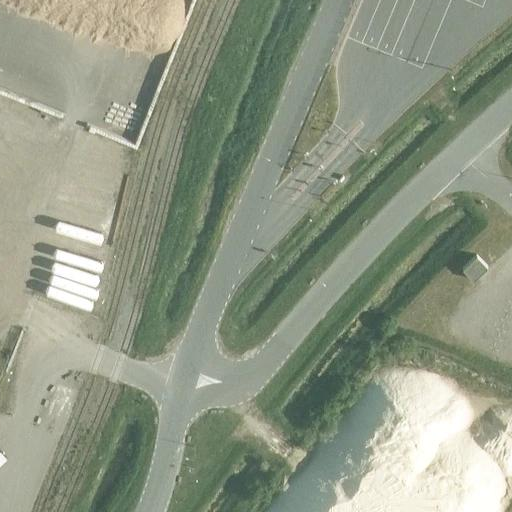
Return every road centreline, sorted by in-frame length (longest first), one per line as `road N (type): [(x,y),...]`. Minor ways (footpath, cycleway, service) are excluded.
road 1 (unclassified): [(183,390),(251,380),(511,104)]
road 2 (unclassified): [(337,0),(198,334),(183,390)]
road 3 (unclassified): [(151,511),(183,390)]
